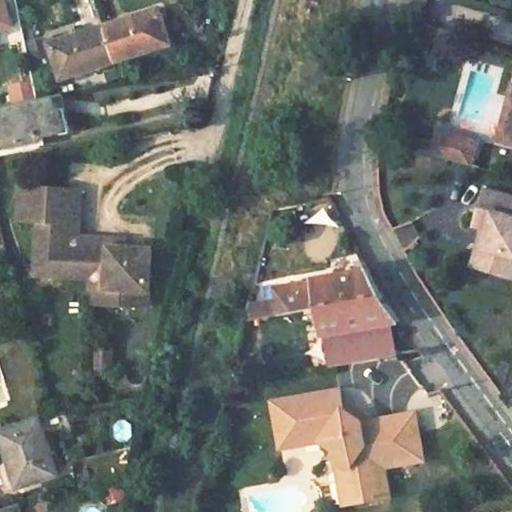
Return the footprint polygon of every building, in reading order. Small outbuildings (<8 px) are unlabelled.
[(2,0),(0,0),(0,37),(13,33),(2,0)] [(350,0),(320,0),(317,12),(324,13),(323,20),(339,24),(340,18),(346,19),(350,0)] [(156,9),(103,27),(115,64),(167,46),(156,9)] [(103,27),(47,47),(59,83),(115,64),(103,27)] [(511,90),(510,99),(504,97),(494,130),(511,135),(511,90)] [(62,96),(0,107),(0,152),(70,140),(62,96)] [(425,153),(474,167),(481,140),(432,126),(425,153)] [(511,135),(494,130),(491,140),(511,145),(511,135)] [(77,189),(16,185),(14,219),(34,220),(32,258),(55,260),(54,274),(87,276),(85,301),(119,304),(120,289),(145,291),(148,248),(120,246),(105,245),(105,238),(74,236),(77,189)] [(511,199),(483,191),(473,227),(486,231),(481,251),(488,253),(482,272),(511,279),(511,199)] [(396,230),(402,246),(419,239),(413,223),(396,230)] [(121,238),(105,238),(105,245),(120,246),(121,238)] [(476,249),(470,269),(482,272),(488,253),(481,251),(476,249)] [(366,257),(352,260),(356,270),(372,268),(366,257)] [(55,260),(32,258),(31,273),(54,274),(55,260)] [(315,280),(276,285),(277,298),(280,314),(321,306),(387,294),(377,278),(372,268),(356,270),(314,276),(315,280)] [(145,291),(120,289),(119,304),(144,305),(145,291)] [(263,289),(248,291),(242,320),(280,314),(277,298),(264,299),(263,289)] [(387,294),(321,306),(325,335),(383,326),(404,322),(395,307),(387,294)] [(404,322),(383,326),(390,340),(408,331),(404,322)] [(408,331),(390,340),(392,345),(378,347),(380,358),(421,352),(408,331)] [(115,344),(99,343),(98,372),(114,373),(115,344)] [(338,393),(270,404),(277,442),(297,439),(298,447),(319,443),(334,454),(329,460),(345,472),(348,487),(370,484),(373,502),(385,500),(380,471),(419,464),(411,418),(359,426),(341,413),(338,393)] [(53,414),(0,431),(0,435),(8,465),(0,467),(0,469),(5,487),(17,484),(19,488),(55,475),(44,436),(67,430),(63,412),(53,414)] [(297,439),(277,442),(278,450),(298,447),(297,439)] [(345,472),(329,460),(337,508),(373,502),(370,484),(348,487),(345,472)] [(107,486),(107,504),(124,504),(124,486),(107,486)]
